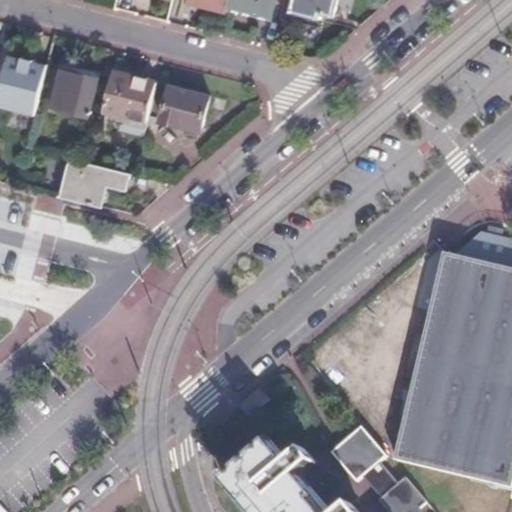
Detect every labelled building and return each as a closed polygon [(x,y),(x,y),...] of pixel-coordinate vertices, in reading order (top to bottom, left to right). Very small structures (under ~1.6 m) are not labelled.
[(228,6),(229,4),(213,0),(201,0),(201,4),(227,11),(228,6)] [(228,6),(255,13),(256,6),(232,0),(229,0),(229,4),(228,6)] [(274,0),(232,0),(256,6),(255,13),(270,17),(274,0)] [(330,16),(334,0),(293,0),(290,14),(315,20),(317,12),(330,16)] [(5,59),(0,79),(0,106),(32,115),(45,65),(31,61),(32,58),(20,55),(19,62),(5,59)] [(48,92),(45,103),(88,113),(97,78),(59,69),(53,94),(48,92)] [(114,71),(105,109),(145,118),(154,81),(114,71)] [(209,96),(169,85),(160,120),(200,130),(209,96)] [(88,113),(45,103),(43,112),(86,122),(88,113)] [(145,118),(105,109),(103,117),(143,126),(145,118)] [(67,157),(57,196),(102,208),(108,185),(112,168),(67,157)] [(126,190),(131,173),(112,168),(108,185),(126,190)] [(442,259),(394,469),(510,496),(511,490),(511,246),(484,240),(480,235),(449,261),(442,259)] [(369,511),(354,495),(336,509),(309,478),(326,463),(305,440),(289,455),(274,437),(222,482),(248,511),(369,511)] [(412,481),(384,496),(393,511),(417,511),(427,507),(412,481)]
